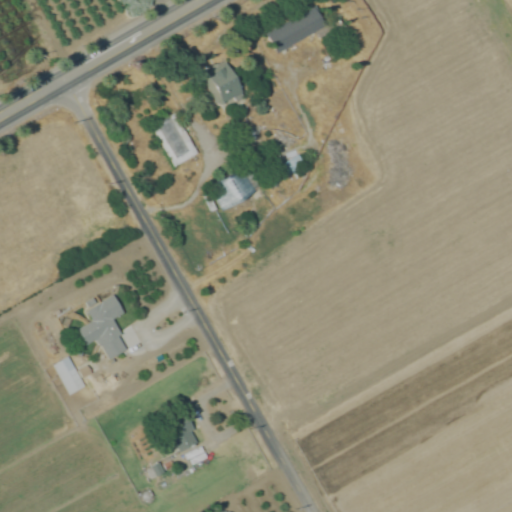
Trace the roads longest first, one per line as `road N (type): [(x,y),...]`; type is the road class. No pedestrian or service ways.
road 1 (residential): [(66,78),(314,511)]
road 2 (primary): [(0,116),(201,0)]
